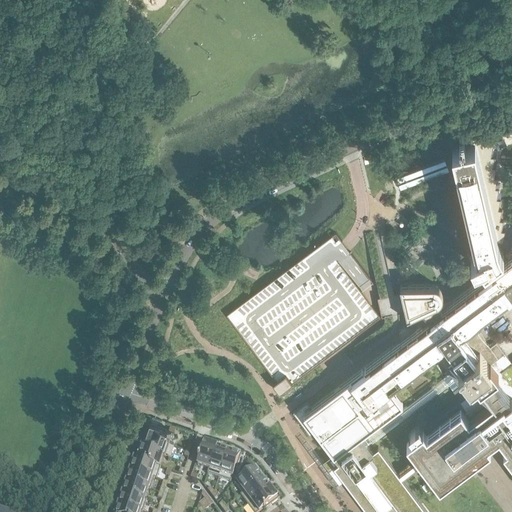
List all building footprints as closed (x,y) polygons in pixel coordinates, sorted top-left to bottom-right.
[(363,370),(347,382),(344,384),(336,390),(312,408),(311,406),(308,401),(294,412),(311,435),(317,430),(322,437),(326,443),(333,452),(332,453),(328,455),(345,477),(371,511),(428,511),(402,477),(422,462),(439,484),(440,485),(491,447),(490,446),(489,445),(488,443),(499,435),(507,446),(505,447),(503,449),(511,460),(511,361),(511,362),(499,345),(496,341),(490,346),(485,339),(483,337),(486,335),(481,329),(479,331),(474,324),(485,316),(493,310),(505,300),(509,298),(511,295),(511,256),(494,270),(489,264),(503,253),(501,250),(501,249),(500,248),(499,247),(499,246),(499,245),(498,243),(498,242),(498,241),(502,242),(505,231),(504,230),(504,231),(501,231),(503,220),(500,220),(502,209),(501,210),(498,210),(500,199),(497,199),(499,188),(498,188),(498,189),(495,188),(497,178),(497,177),(497,178),(494,178),(496,167),(495,167),(492,167),(494,156),(494,157),(491,157),(494,141),(493,141),(470,138),(470,145),(469,145),(466,146),(461,147),(452,149),(461,186),(465,203),(462,204),(471,247),(475,246),(475,247),(475,249),(476,250),(476,252),(476,253),(477,254),(477,256),(478,257),(479,258),(479,260),(480,261),(481,262),(482,264),(485,267),(490,273),(442,309),(437,302),(438,302),(439,302),(439,301),(440,301),(440,300),(441,300),(441,299),(442,298),(442,297),(443,297),(443,296),(443,295),(443,294),(443,293),(443,292),(443,291),(442,290),(442,289),(441,288),(441,287),(440,287),(440,286),(439,286),(439,285),(438,285),(437,285),(436,284),(435,284),(434,284),(433,284),(400,285),(401,291),(406,310),(407,317),(422,310),(429,319),(393,347),(380,356),(380,357),(365,368),(366,369),(364,371),(363,370)] [(112,191),(103,186),(98,196),(108,201),(112,191)] [(380,316),(361,290),(373,281),(350,251),(342,240),(336,231),(237,306),(226,314),(240,332),(256,353),(276,380),(272,383),(274,385),(278,390),(279,392),(380,316)] [(150,424),(145,438),(167,445),(172,431),(167,429),(168,428),(166,428),(165,429),(157,426),(158,425),(151,423),(151,424),(150,424)] [(167,445),(145,438),(142,444),(143,444),(143,445),(142,448),(142,449),(163,457),(164,455),(167,445)] [(199,461),(197,466),(209,470),(207,474),(208,474),(217,448),(205,444),(204,445),(203,445),(201,451),(202,451),(199,459),(198,459),(198,461),(199,461)] [(217,448),(208,474),(219,478),(228,452),(228,451),(222,449),(222,450),(217,448)] [(163,457),(142,449),(141,449),(139,455),(139,456),(139,457),(138,459),(138,461),(157,467),(159,468),(160,467),(163,457)] [(228,452),(219,478),(231,482),(235,470),(237,463),(238,463),(240,457),(240,456),(228,452)] [(131,471),(152,478),(156,468),(157,467),(138,461),(135,460),(134,461),(135,461),(134,464),(133,465),(132,464),(130,471),(131,471)] [(240,473),(235,481),(237,483),(235,485),(242,494),(240,496),(241,496),(263,480),(255,470),(254,470),(254,469),(248,473),(249,474),(244,478),(243,478),(240,473)] [(127,482),(149,490),(152,480),(153,478),(152,478),(131,471),(131,472),(131,473),(130,475),(129,476),(128,476),(126,482),(127,482)] [(263,480),(241,496),(248,506),(270,489),(267,485),(268,485),(264,479),(263,480)] [(123,494),(145,501),(148,491),(149,490),(127,482),(127,484),(126,486),(125,487),(122,493),(123,494)] [(270,489),(248,506),(252,511),(260,511),(263,510),(264,511),(265,510),(265,509),(271,504),(272,505),(277,501),(277,500),(277,499),(270,489)] [(119,505),(139,511),(140,511),(144,502),(145,501),(123,494),(123,495),(122,498),(122,499),(121,498),(119,505)]
